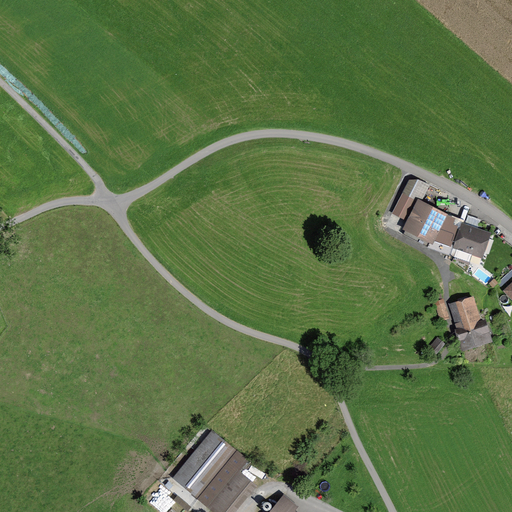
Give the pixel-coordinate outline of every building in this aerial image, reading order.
[(428,247),(469,261),(497,283),(511,268),(511,253),(486,234),(464,227),(465,224),(444,216),(402,195),(393,212),(410,221),(403,235),(428,247)] [(441,294),(434,297),(441,320),(448,318),(441,294)] [(455,303),(457,311),(454,312),(459,330),(457,331),(462,348),(490,339),(484,322),(480,323),(472,297),(455,303)] [(438,339),(429,349),(435,354),(443,344),(438,339)] [(234,511),(255,486),(238,472),(247,460),(212,431),(174,478),(215,511),(234,511)] [(160,486),(149,499),(163,511),(165,511),(176,500),(160,486)] [(294,511),(293,511),(296,507),(285,498),(276,507),(271,511),(294,511)]
